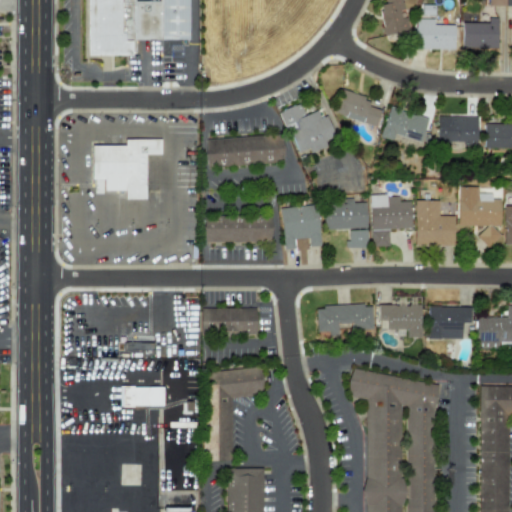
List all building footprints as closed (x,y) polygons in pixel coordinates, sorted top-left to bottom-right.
[(187,39),(186,0),(160,0),(160,1),(133,1),(133,0),(85,0),(85,55),(130,54),(130,39),(187,39)] [(401,0),(386,0),(387,2),(377,4),(382,34),(407,30),(401,0)] [(496,47),(496,17),(487,17),(487,22),(460,23),(460,48),(496,47)] [(453,24),(432,24),(432,18),(412,18),(412,48),(452,49),(453,24)] [(331,111),(372,127),(381,105),(340,89),(331,111)] [(278,111),(295,152),(307,147),(309,151),(335,140),(322,107),(303,115),(298,103),(278,111)] [(393,134),(419,142),(426,118),(387,107),(378,137),(391,140),(393,134)] [(482,148),(511,148),(511,114),(511,123),(482,123),(482,148)] [(475,116),(436,116),(435,147),(448,147),(448,142),(475,143),(475,116)] [(203,138),(204,166),(281,163),(280,135),(203,138)] [(159,138),(123,139),(123,145),(90,145),(90,179),(102,179),(103,190),(123,190),(123,199),(144,198),(144,154),(159,154),(159,138)] [(455,225),(479,225),(478,243),(497,243),(498,199),(489,198),(490,193),(476,193),(477,186),(456,186),(455,225)] [(368,195),(369,246),(387,245),(387,228),(409,228),(408,201),(397,201),(397,194),(368,195)] [(364,202),(351,202),(351,197),(342,198),(342,203),(321,204),(321,229),(364,228),(364,202)] [(413,200),(413,245),(451,245),(452,215),(437,215),(437,200),(413,200)] [(314,204),(277,207),(281,250),(294,248),(293,239),(307,237),(308,244),(318,243),(314,204)] [(511,244),(511,205),(502,205),(501,244),(511,244)] [(202,241),(269,241),(269,217),(202,216),(202,241)] [(345,247),(365,247),(365,228),(345,229),(345,247)] [(419,337),(418,303),(376,305),(377,329),(404,328),(405,337),(419,337)] [(314,332),(335,331),(334,321),(349,321),(349,330),(370,329),(370,304),(313,306),(314,332)] [(459,338),(460,323),(468,323),(469,306),(426,305),(425,338),(459,338)] [(511,305),(504,305),(504,316),(474,317),(474,347),(504,347),(504,342),(511,342),(511,305)] [(199,307),(198,331),(254,333),(255,309),(199,307)] [(214,461),(229,460),(228,394),(260,393),(259,368),(211,369),(214,461)] [(364,511),(431,511),(431,449),(419,449),(419,470),(407,470),(407,511),(399,511),(400,406),(406,406),(406,420),(419,420),(419,432),(433,432),(433,378),(347,378),(347,398),(364,398),(364,511)] [(161,386),(118,386),(118,406),(161,406),(161,386)] [(511,386),(477,386),(477,511),(506,511),(506,416),(511,416),(511,386)] [(260,511),(261,468),(225,467),(224,511),(260,511)]
